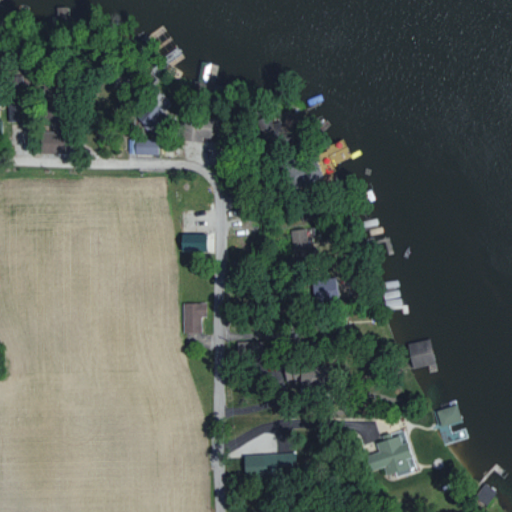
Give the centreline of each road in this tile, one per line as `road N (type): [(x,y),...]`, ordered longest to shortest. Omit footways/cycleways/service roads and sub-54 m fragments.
road 1 (residential): [(230,511),(229,211),(215,175)]
road 2 (residential): [(215,175),(203,166),(0,156)]
road 3 (residential): [(230,415),(406,427)]
